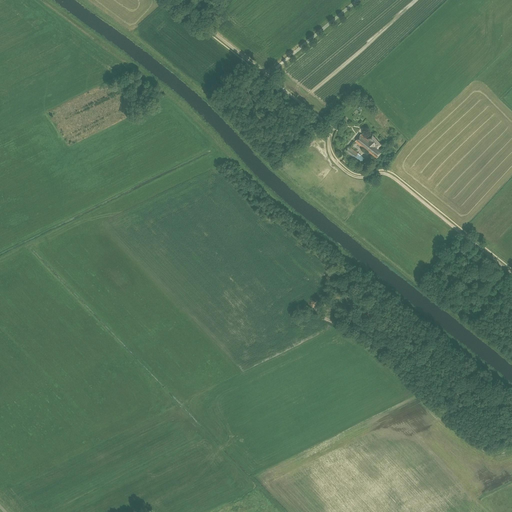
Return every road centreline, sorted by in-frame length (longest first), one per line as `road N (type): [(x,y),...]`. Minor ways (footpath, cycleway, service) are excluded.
road 1 (track): [(511,274),(392,176),(360,178),(336,164),(327,123)]
road 2 (track): [(270,77),(171,0)]
